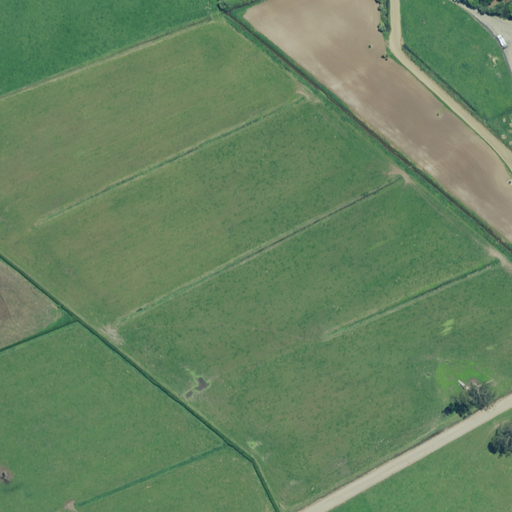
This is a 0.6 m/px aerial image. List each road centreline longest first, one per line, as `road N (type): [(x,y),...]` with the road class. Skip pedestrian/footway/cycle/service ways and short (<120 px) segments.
road 1 (track): [(316,511),(511,398)]
road 2 (track): [(511,140),(382,17),(382,0)]
